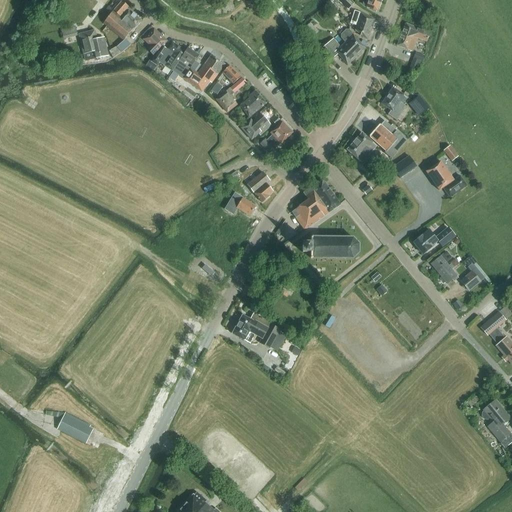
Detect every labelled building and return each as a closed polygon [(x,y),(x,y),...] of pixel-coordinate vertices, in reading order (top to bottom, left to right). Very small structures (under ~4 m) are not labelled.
[(354,3),(350,0),(337,0),(348,10),(354,3)] [(364,0),(363,5),(367,7),(366,8),(377,11),(381,0),(364,0)] [(106,10),(111,14),(112,12),(120,19),(128,10),(127,9),(128,7),(122,2),(118,6),(116,5),(112,10),(109,7),(106,10)] [(141,21),(128,10),(120,19),(112,12),(111,14),(107,19),(103,24),(124,41),(133,29),(134,29),(141,21)] [(368,40),(374,20),(367,17),(368,15),(363,12),(356,31),(361,34),(360,36),(368,40)] [(426,42),(430,33),(419,29),(405,24),(397,46),(412,52),(417,38),(426,42)] [(302,30),(309,38),(314,33),(307,26),(302,30)] [(75,27),(61,31),(63,40),(77,36),(75,27)] [(154,29),(144,40),(150,46),(147,49),(153,55),(156,52),(166,42),(163,38),(154,29)] [(365,49),(350,32),(349,30),(346,30),(341,35),(341,38),(343,40),(345,43),(340,47),(333,39),(320,50),(330,61),(338,54),(347,66),(365,49)] [(104,37),(97,39),(95,31),(79,35),(85,62),(108,56),(104,37)] [(172,71),(185,51),(172,43),(167,50),(169,51),(161,64),(164,66),(172,71)] [(113,58),(121,53),(118,46),(109,51),(113,58)] [(158,53),(156,52),(153,55),(150,61),(157,66),(163,56),(162,55),(166,50),(162,47),(158,53)] [(179,61),(184,64),(186,62),(191,65),(198,55),(188,48),(179,61)] [(425,56),(415,53),(411,64),(420,68),(425,56)] [(207,61),(198,73),(209,82),(210,82),(211,81),(212,82),(225,65),(211,55),(207,61)] [(189,67),(184,64),(179,61),(171,73),(180,79),(181,77),(191,84),(202,92),(209,82),(198,73),(189,67)] [(241,77),(230,66),(222,73),(232,85),(241,77)] [(238,90),(246,83),(242,78),(234,85),(238,90)] [(218,83),(212,92),(218,97),(224,87),(218,83)] [(230,97),(238,90),(234,85),(230,89),(216,100),(227,113),(237,105),(230,97)] [(407,98),(392,88),(381,104),(395,114),(407,98)] [(266,104),(255,91),(248,97),(249,99),(240,106),(249,118),(266,104)] [(419,97),(412,102),(421,115),(429,109),(419,97)] [(260,136),(271,126),(261,115),(253,122),(250,120),(241,128),(251,140),(258,134),(260,136)] [(391,159),(406,141),(385,121),(380,126),(379,125),(369,137),(386,152),(384,153),(391,159)] [(281,144),(293,133),(282,122),(270,133),(272,135),(266,141),(265,140),(260,144),(269,153),(274,149),(274,150),(280,144),(281,144)] [(361,163),(376,146),(362,133),(347,150),(361,163)] [(418,139),(413,134),(409,138),(414,142),(418,139)] [(451,162),(457,157),(449,146),(443,151),(451,162)] [(389,161),(382,154),(377,159),(385,165),(389,161)] [(413,165),(406,155),(390,166),(397,177),(413,165)] [(439,191),(442,189),(449,198),(466,186),(459,176),(453,181),(439,162),(425,173),(439,191)] [(231,183),(240,177),(236,172),(228,177),(231,183)] [(262,173),(256,178),(252,172),(244,180),(248,185),(247,185),(254,194),(262,203),(269,197),(268,196),(272,192),(266,184),(269,181),(262,173)] [(305,230),(340,205),(322,180),(305,193),(305,192),(303,194),(308,200),(292,213),(305,230)] [(365,195),(371,191),(367,187),(362,191),(365,195)] [(256,207),(238,196),(235,194),(229,204),(232,205),(232,206),(250,216),(256,207)] [(442,247),(455,236),(447,227),(434,238),(437,242),(442,247)] [(421,236),(412,243),(422,255),(431,248),(430,248),(437,242),(434,238),(428,231),(421,237),(421,236)] [(310,243),(309,243),(304,243),(302,243),(302,253),(304,253),(311,253),(311,258),(352,259),(353,258),(358,253),(358,246),(358,244),(353,239),(352,239),(310,238),(310,243)] [(446,252),(441,256),(430,265),(447,284),(457,276),(446,263),(451,258),(446,252)] [(486,277),(474,262),(467,267),(471,272),(460,281),(468,292),(486,277)] [(388,291),(383,285),(377,290),(382,296),(388,291)] [(258,305),(262,297),(256,294),(251,302),(258,305)] [(273,306),(272,305),(274,302),(270,299),(264,307),(269,311),(273,306)] [(507,364),(509,362),(511,364),(511,344),(506,338),(505,338),(497,328),(511,315),(511,312),(507,306),(480,328),(487,336),(489,335),(497,345),(496,346),(506,357),(503,359),(507,364)] [(279,330),(267,323),(254,316),(251,320),(242,315),(232,334),(244,341),(250,344),(255,335),(262,339),(259,343),(269,349),(270,348),(277,351),(285,336),(278,332),(279,330)] [(291,353),(297,356),(300,350),(294,347),(291,353)] [(469,407),(475,403),(472,399),(466,404),(469,407)] [(483,410),(484,411),(482,412),(481,416),(484,420),(488,420),(490,419),(493,422),(488,427),(500,442),(510,434),(502,424),(509,418),(495,401),(483,410)] [(86,444),(93,430),(64,415),(57,429),(86,444)] [(496,451),(501,458),(506,454),(501,447),(496,451)] [(218,511),(215,508),(213,510),(205,503),(206,501),(196,492),(194,495),(193,495),(178,511),(218,511)]
